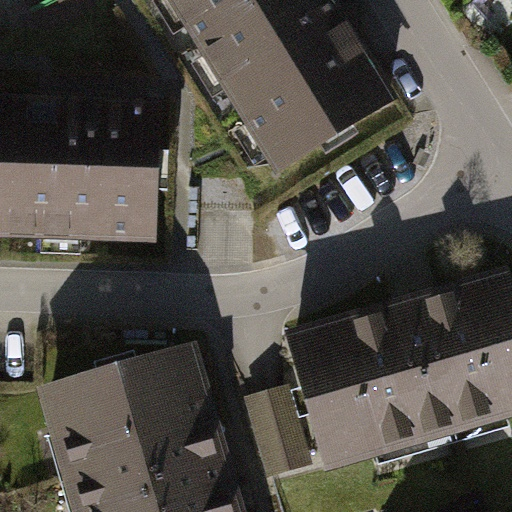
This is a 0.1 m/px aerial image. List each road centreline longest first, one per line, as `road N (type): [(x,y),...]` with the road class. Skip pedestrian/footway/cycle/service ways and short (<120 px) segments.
road 1 (unclassified): [(0,286),(217,291),(309,276),(511,161)]
road 2 (residential): [(416,0),(511,139)]
